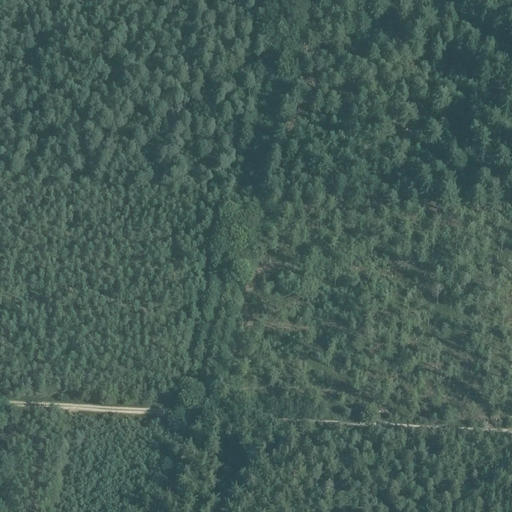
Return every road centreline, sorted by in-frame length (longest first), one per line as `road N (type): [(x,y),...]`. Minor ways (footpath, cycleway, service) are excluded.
road 1 (track): [(0,407),(511,431)]
road 2 (track): [(202,417),(285,0)]
road 3 (track): [(243,204),(0,183)]
